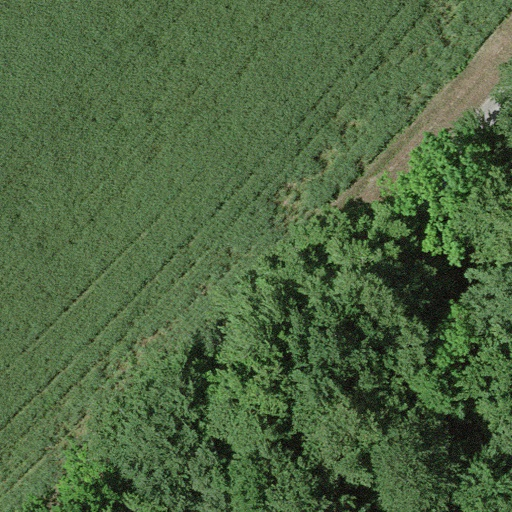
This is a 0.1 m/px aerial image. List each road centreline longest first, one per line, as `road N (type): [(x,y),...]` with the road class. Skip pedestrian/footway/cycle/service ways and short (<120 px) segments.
road 1 (unclassified): [(511,85),(339,254),(107,511)]
road 2 (track): [(422,511),(511,301)]
